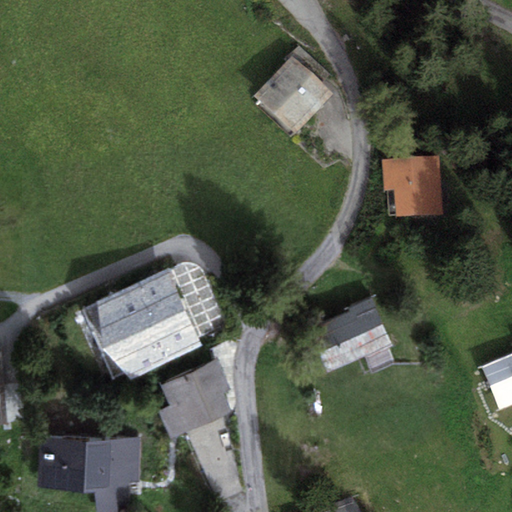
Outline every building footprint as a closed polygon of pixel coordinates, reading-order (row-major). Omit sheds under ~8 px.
[(293,66),(253,110),(295,147),(335,103),(322,91),(333,79),(299,48),(287,61),(293,66)] [(439,161),(381,165),(384,199),(395,198),(397,225),(444,221),(439,161)] [(169,259),(97,289),(101,297),(82,304),(112,373),(128,366),(129,369),(203,338),(169,259)] [(308,329),(326,371),(366,355),(371,368),(392,359),(386,346),(392,344),(371,296),(346,307),(347,312),(308,329)] [(216,351),(160,375),(170,397),(159,402),(171,429),(231,403),(224,386),(230,383),(216,351)] [(511,361),(481,375),(500,419),(511,413),(511,361)] [(138,435),(40,430),(37,478),(93,478),(97,508),(129,509),(130,469),(136,469),(138,435)] [(357,511),(352,497),(306,511),(357,511)]
